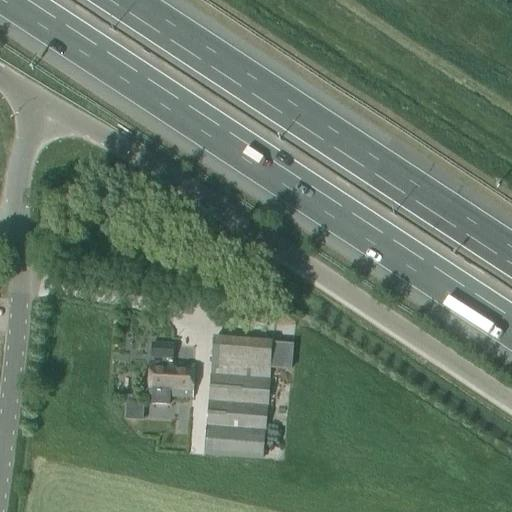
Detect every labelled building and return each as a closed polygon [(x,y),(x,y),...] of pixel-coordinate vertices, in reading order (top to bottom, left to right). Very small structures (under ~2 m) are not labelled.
[(213,338),(204,457),(263,461),(272,343),(213,338)] [(148,363),(146,397),(191,399),(193,366),(172,364),(173,345),(150,344),(149,358),(160,358),(160,364),(148,363)] [(275,355),(275,381),(287,382),(288,355),(275,355)] [(143,421),(143,409),(127,409),(127,421),(143,421)] [(169,412),(170,431),(195,430),(194,411),(169,412)]
